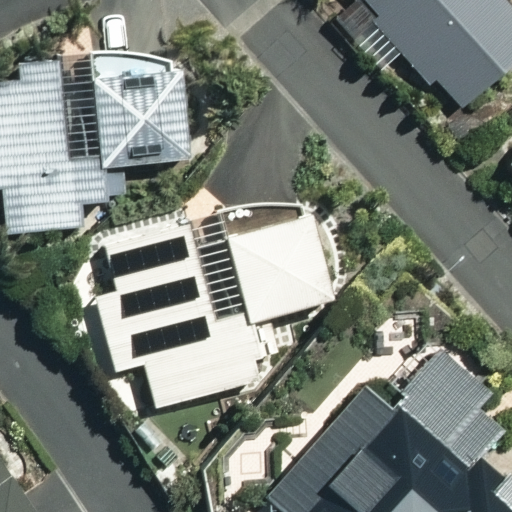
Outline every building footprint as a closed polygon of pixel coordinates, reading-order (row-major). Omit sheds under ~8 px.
[(511,46),(511,13),(499,0),(343,0),(447,108),(511,46)] [(169,44),(0,62),(0,231),(74,223),(72,200),(119,195),(116,164),(181,156),(169,44)] [(511,135),(492,161),(511,176),(511,135)] [(350,350),(303,181),(93,239),(107,289),(85,295),(106,369),(136,360),(149,406),(350,350)] [(510,511),(372,388),(260,511),(510,511)] [(22,497),(0,464),(0,511),(75,511),(52,477),(22,497)]
